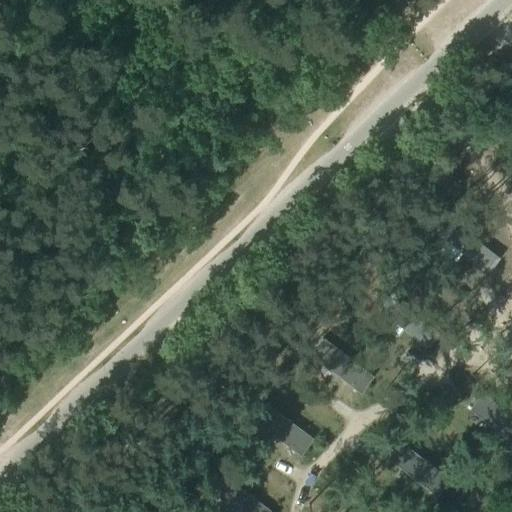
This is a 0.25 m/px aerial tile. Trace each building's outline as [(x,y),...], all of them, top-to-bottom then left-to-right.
[(335,347),(323,363),(361,391),(373,375),(335,347)] [(511,417),(494,403),(481,419),(511,442),(511,417)] [(275,409),(263,425),(301,454),(313,438),(275,409)] [(411,449),(399,465),(437,494),(449,479),(411,449)] [(272,511),(237,485),(225,501),(239,511),(272,511)]
